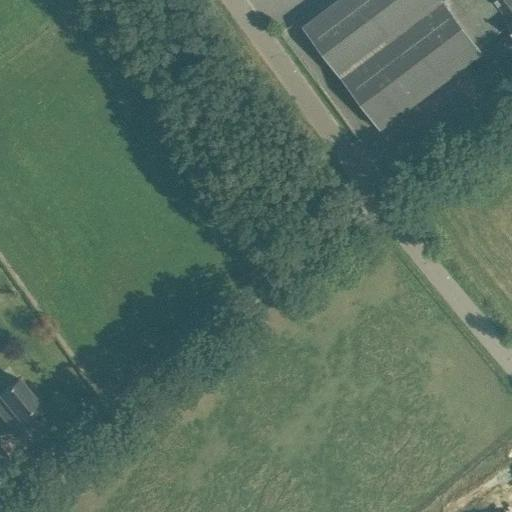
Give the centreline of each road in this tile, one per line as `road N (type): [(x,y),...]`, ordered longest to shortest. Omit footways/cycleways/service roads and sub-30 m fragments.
road 1 (unclassified): [(0,499),(376,205)]
road 2 (unclassified): [(376,205),(226,0)]
road 3 (unclassified): [(511,367),(376,205)]
